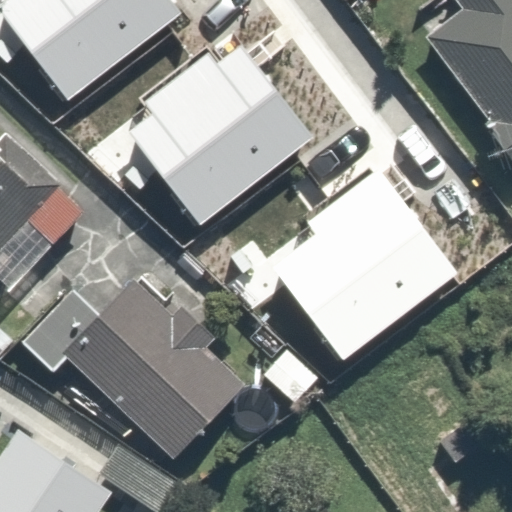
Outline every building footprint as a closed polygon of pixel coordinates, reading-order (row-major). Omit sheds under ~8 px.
[(258,0),(259,0),(267,11),(282,0),(73,0),(22,39),(97,139),(127,117),(118,106),(258,0)] [(511,0),(461,0),(419,32),(479,112),(454,131),(495,187),(511,174),(511,0)] [(0,129),(0,289),(48,235),(56,242),(87,206),(0,129)] [(157,452),(231,379),(203,350),(228,326),(179,277),(154,301),(119,266),(86,299),(62,276),(6,332),(42,368),(58,353),(157,452)] [(0,511),(67,511),(91,475),(11,424),(0,441),(0,511)] [(170,474),(107,435),(87,467),(150,506),(170,474)]
